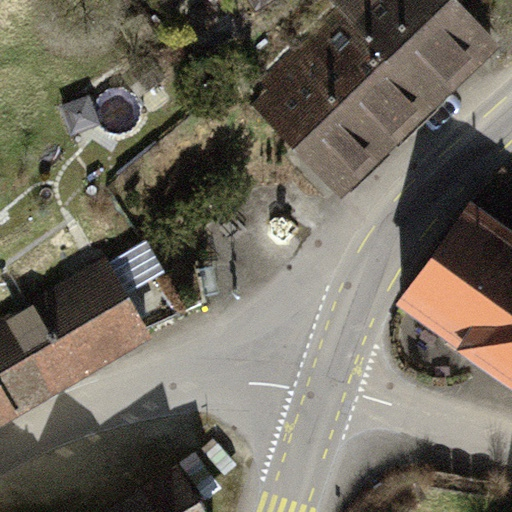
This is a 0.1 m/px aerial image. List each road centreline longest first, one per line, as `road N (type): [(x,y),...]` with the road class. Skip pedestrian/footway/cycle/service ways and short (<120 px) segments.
road 1 (residential): [(0,455),(122,389),(208,378),(329,392)]
road 2 (secondary): [(329,392),(382,257),(456,167),(511,118)]
road 3 (residential): [(329,392),(511,441)]
road 4 (secondary): [(329,392),(288,511)]
